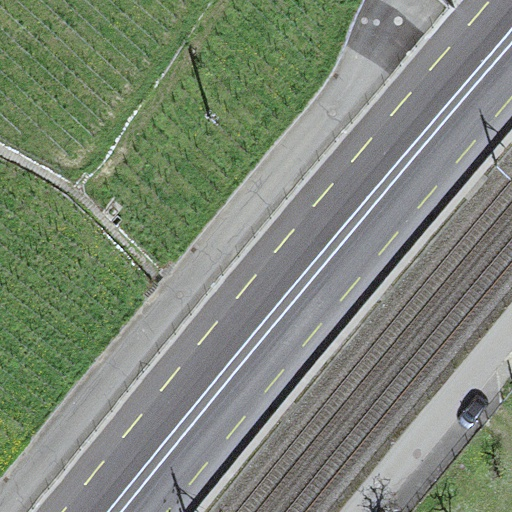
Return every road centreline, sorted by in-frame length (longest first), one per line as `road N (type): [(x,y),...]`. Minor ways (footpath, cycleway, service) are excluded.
road 1 (track): [(398,0),(0,495)]
road 2 (primary): [(511,22),(107,511)]
road 3 (residential): [(377,511),(511,343)]
